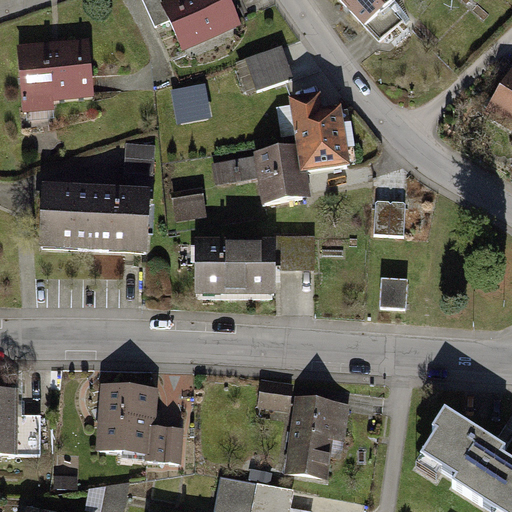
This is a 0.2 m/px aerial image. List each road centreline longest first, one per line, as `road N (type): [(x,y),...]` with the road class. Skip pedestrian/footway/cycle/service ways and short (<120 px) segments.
road 1 (residential): [(0,340),(404,359)]
road 2 (residential): [(294,0),(407,137),(511,209)]
road 3 (residential): [(404,359),(388,511)]
